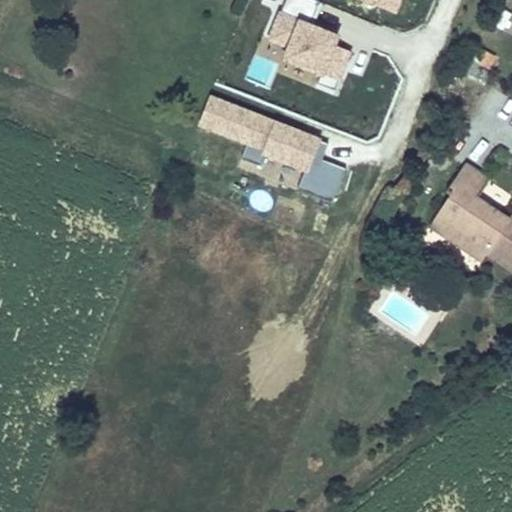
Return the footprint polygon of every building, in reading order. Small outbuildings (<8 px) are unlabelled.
[(299,24),(313,30),(323,5),(309,0),(287,0),(282,15),(300,22),(299,24)] [(402,0),(353,0),(354,0),(397,16),(402,0)] [(354,56),(337,50),(340,41),(313,30),(299,24),(300,22),(282,15),(277,13),(265,43),(288,52),(282,66),(324,82),(326,78),(343,85),(354,56)] [(245,79),(272,87),(280,62),(253,54),(245,79)] [(347,172),(322,163),(329,147),(321,144),(322,142),(209,97),(195,133),(302,176),(296,190),(334,205),(347,172)] [(455,222),(444,239),(467,255),(468,253),(485,264),(488,259),(511,274),(511,218),(510,221),(479,201),(491,183),(466,167),(446,197),(450,199),(441,213),(455,222)] [(429,230),(444,239),(455,222),(441,213),(429,230)] [(388,325),(423,322),(421,290),(385,293),(388,325)]
